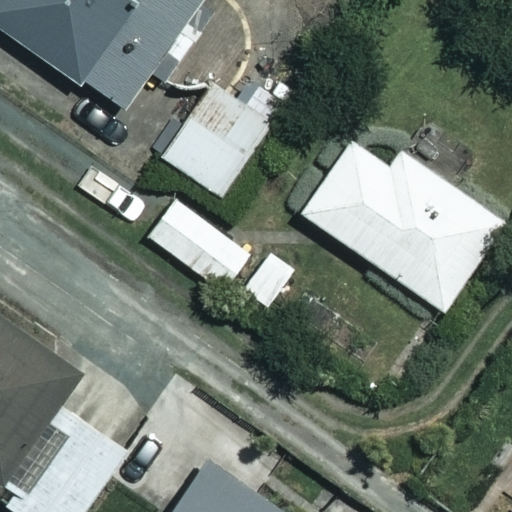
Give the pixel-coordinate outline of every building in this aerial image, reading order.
[(0,0),(0,47),(116,131),(203,10),(189,0),(0,0)] [(266,123),(205,83),(157,156),(218,196),(266,123)] [(281,207),(432,315),(504,216),(353,108),(281,207)] [(244,252),(170,195),(142,232),(216,288),(244,252)] [(299,266),(263,243),(231,293),(267,316),(299,266)] [(0,469),(72,369),(0,317),(0,469)] [(288,511),(196,445),(147,511),(288,511)] [(511,511),(511,498),(501,511),(511,511)]
